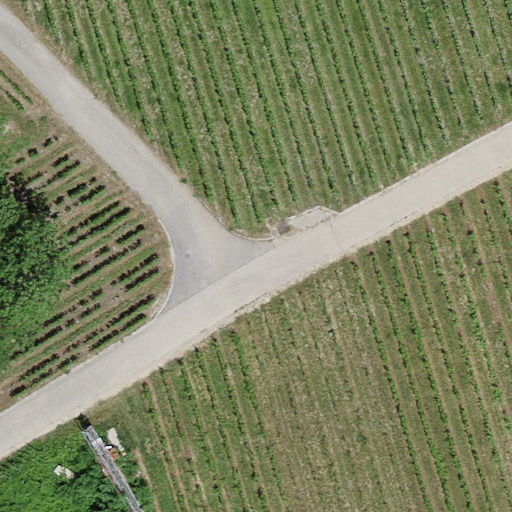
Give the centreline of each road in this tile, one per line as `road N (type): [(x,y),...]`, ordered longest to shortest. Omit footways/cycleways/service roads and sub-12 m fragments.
road 1 (track): [(0,433),(239,289),(511,144)]
road 2 (track): [(0,23),(161,193),(239,289)]
